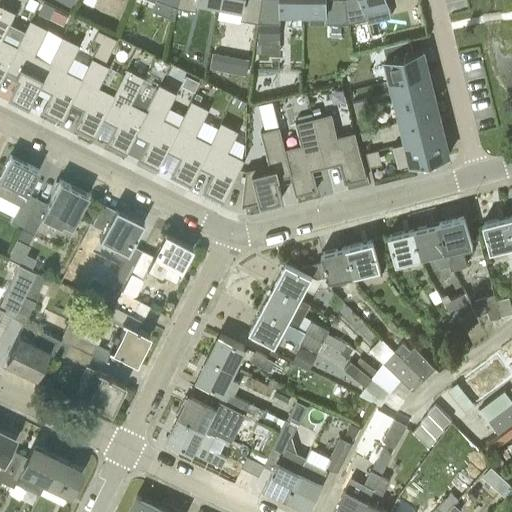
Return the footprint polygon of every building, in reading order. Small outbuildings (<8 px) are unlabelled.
[(46,0),(40,12),(48,16),(54,5),(46,0)] [(281,21),(281,9),(304,9),(304,0),(261,0),(258,21),(281,21)] [(328,10),(328,22),(348,22),(345,0),(304,0),(304,9),(328,10)] [(345,0),(348,22),(368,17),(365,6),(388,0),(388,1),(390,0),(389,0),(345,0)] [(0,2),(0,85),(8,69),(14,57),(12,56),(18,44),(4,37),(17,11),(0,2)] [(20,75),(11,94),(30,103),(29,104),(31,104),(40,85),(46,73),(44,72),(50,60),(36,53),(49,27),(31,18),(18,44),(12,56),(14,57),(8,69),(20,75)] [(281,22),(261,22),(261,37),(281,37),(281,22)] [(101,40),(105,31),(99,27),(94,37),(101,40)] [(119,37),(105,31),(101,40),(114,47),(119,37)] [(43,110),(62,119),(61,120),(63,121),(73,101),(79,89),(77,88),(83,76),(68,69),(81,43),(64,34),(50,60),(44,72),(46,73),(40,85),(52,91),(43,110)] [(423,47),(413,50),(410,38),(384,45),(387,56),(386,57),(386,58),(392,79),(428,70),(423,49),(423,47)] [(211,68),(228,71),(230,55),(214,52),(211,68)] [(100,85),(111,65),(93,56),(83,76),(77,88),(79,89),(73,101),(85,107),(75,126),(94,135),(94,136),(95,137),(104,118),(110,106),(109,105),(115,92),(100,85)] [(108,142),(126,151),(126,152),(127,153),(137,134),(143,122),(141,121),(147,108),(133,101),(145,75),(128,66),(115,92),(109,105),(110,106),(104,118),(117,124),(108,142)] [(392,79),(397,99),(433,91),(428,70),(392,79)] [(200,80),(187,74),(183,84),(195,90),(200,80)] [(149,140),(140,158),(158,167),(158,168),(159,169),(169,150),(175,138),(173,137),(179,125),(165,117),(178,91),(160,83),(147,108),(141,121),(143,122),(137,134),(149,140)] [(438,111),(433,91),(397,99),(402,120),(438,111)] [(244,108),(247,100),(237,96),(234,103),(244,108)] [(368,105),(366,97),(354,100),(356,108),(368,105)] [(210,108),(192,99),(179,125),(173,137),(175,138),(169,150),(181,156),(172,174),(191,183),(190,184),(192,185),(201,166),(207,154),(205,153),(212,141),(197,133),(210,108)] [(370,113),(368,105),(356,108),(358,116),(370,113)] [(438,111),(402,120),(407,141),(443,132),(438,111)] [(338,134),(332,112),(314,116),(326,165),(341,161),(346,181),(366,176),(366,177),(368,176),(355,129),(338,134)] [(287,161),(291,174),(296,195),(298,194),(297,193),(317,188),(312,169),(326,165),(314,116),(296,121),(302,143),(286,147),(289,160),(287,161)] [(223,200),(222,200),(224,201),(245,158),(229,149),(239,129),(222,120),(212,141),(205,153),(207,154),(201,166),(213,172),(204,190),(223,200)] [(261,130),(270,163),(247,168),(243,204),(244,205),(260,201),(261,204),(263,203),(263,202),(282,197),(278,178),(291,174),(287,161),(289,160),(286,147),(280,125),(261,130)] [(361,130),(363,138),(376,134),(374,126),(361,130)] [(412,161),(412,163),(449,154),(449,152),(448,152),(443,132),(407,141),(412,161)] [(367,152),(370,166),(382,163),(379,149),(367,152)] [(27,192),(39,168),(10,154),(0,174),(0,193),(18,202),(9,221),(22,228),(37,197),(27,192)] [(72,226),(88,193),(59,179),(48,202),(37,197),(22,228),(17,238),(27,243),(41,216),(59,225),(62,221),(72,226)] [(132,244),(144,221),(115,206),(100,238),(127,252),(120,267),(114,278),(124,284),(142,249),(132,244)] [(440,220),(450,262),(452,267),(467,263),(462,244),(473,241),(465,214),(440,220)] [(491,248),(511,242),(511,225),(509,214),(484,221),(491,248)] [(440,264),(450,262),(440,220),(414,227),(422,254),(436,250),(440,264)] [(399,260),(422,254),(414,227),(389,233),(396,261),(399,260)] [(147,266),(175,280),(193,245),(164,231),(153,254),(142,249),(124,284),(113,306),(139,319),(142,320),(149,305),(132,296),(132,295),(136,294),(142,281),(141,278),(147,266)] [(347,244),(355,271),(381,264),(373,238),(347,244)] [(330,277),(355,271),(347,244),(322,251),(324,258),(313,261),(317,276),(319,277),(320,277),(323,289),(332,286),(330,277)] [(317,276),(313,261),(302,264),(300,267),(287,260),(274,284),(311,303),(300,297),(313,274),(317,276)] [(36,271),(24,266),(17,262),(1,296),(20,305),(36,271)] [(25,321),(46,276),(36,271),(20,305),(14,315),(25,321)] [(390,284),(397,295),(402,292),(394,281),(390,284)] [(113,302),(119,290),(106,284),(100,296),(113,302)] [(299,326),(311,303),(274,284),(262,307),(299,326)] [(442,298),(441,295),(436,287),(429,291),(435,302),(442,298)] [(479,319),(471,302),(465,291),(451,298),(444,302),(450,312),(460,330),(479,319)] [(481,323),(490,319),(482,298),(471,302),(479,319),(481,323)] [(136,326),(139,319),(113,306),(109,315),(125,323),(118,336),(115,334),(108,348),(136,362),(150,333),(136,326)] [(305,329),(299,326),(262,307),(250,330),(275,344),(282,332),(317,351),(323,340),(305,329)] [(443,317),(448,329),(457,324),(451,313),(443,317)] [(355,346),(348,343),(328,332),(330,328),(311,318),(305,329),(323,340),(351,354),(355,346)] [(79,326),(69,321),(60,338),(93,353),(98,343),(76,332),(79,326)] [(54,350),(60,338),(37,327),(31,339),(19,333),(5,361),(34,374),(47,350),(53,353),(54,350)] [(209,356),(234,368),(245,346),(221,333),(209,356)] [(66,354),(85,363),(87,364),(93,353),(60,338),(54,350),(65,356),(66,354)] [(404,341),(395,350),(402,356),(411,348),(404,341)] [(435,367),(414,345),(411,348),(402,356),(425,377),(435,367)] [(293,361),(309,369),(316,354),(300,346),(293,361)] [(270,369),(275,360),(256,350),(251,360),(270,369)] [(402,356),(395,350),(384,361),(401,377),(413,389),(425,377),(402,356)] [(246,411),(264,420),(267,412),(268,410),(251,401),(250,402),(234,394),(239,381),(230,377),(234,368),(209,356),(198,378),(223,391),(219,398),(246,411)] [(362,356),(357,363),(371,375),(377,368),(362,356)] [(371,375),(357,363),(352,359),(345,368),(365,384),(371,375)] [(372,376),(371,377),(390,391),(401,377),(384,361),(372,376)] [(111,411),(120,393),(125,383),(87,364),(85,363),(71,392),(111,411)] [(268,383),(277,387),(280,381),(271,376),(268,383)] [(382,402),(390,391),(371,377),(361,392),(382,402)] [(461,380),(440,396),(458,421),(480,404),(461,380)] [(511,399),(511,398),(508,393),(505,389),(480,408),(488,418),(511,399)] [(233,439),(246,411),(219,398),(215,405),(191,393),(180,415),(204,427),(216,432),(233,439)] [(498,431),(511,420),(511,399),(488,418),(498,431)] [(435,403),(426,411),(444,428),(452,419),(435,403)] [(428,413),(420,421),(437,438),(445,429),(428,413)] [(209,447),(216,433),(216,432),(204,427),(180,415),(168,438),(193,450),(204,455),(223,465),(227,456),(209,447)] [(395,446),(408,424),(396,417),(383,439),(395,446)] [(265,485),(289,496),(306,458),(286,448),(297,424),(285,418),(284,420),(267,454),(268,455),(264,463),(274,468),(265,485)] [(360,426),(350,421),(345,431),(355,436),(360,426)] [(421,422),(413,431),(430,447),(438,439),(421,422)] [(511,422),(483,446),(489,454),(511,435),(511,422)] [(9,447),(15,436),(0,428),(0,478),(4,481),(18,451),(9,447)] [(338,469),(352,441),(340,435),(330,455),(326,464),(327,464),(338,469)] [(39,492),(44,481),(56,456),(33,445),(28,456),(18,451),(4,481),(13,485),(15,481),(39,492)] [(330,455),(312,446),(306,458),(289,496),(311,506),(323,481),(322,480),(328,468),(326,467),(327,464),(326,464),(330,455)] [(378,457),(387,463),(392,453),(383,448),(378,457)] [(264,463),(248,455),(243,464),(259,472),(264,463)] [(44,481),(69,493),(81,468),(56,456),(44,481)] [(387,463),(378,457),(372,468),(381,473),(387,463)] [(492,462),(483,472),(493,481),(502,471),(492,462)] [(373,488),(381,473),(372,468),(364,482),(352,476),(346,487),(332,511),(361,511),(367,499),(373,488)] [(383,493),(391,478),(381,473),(373,488),(383,493)] [(445,511),(459,497),(452,491),(432,511),(445,511)] [(156,511),(160,506),(137,495),(128,511),(156,511)] [(459,511),(466,505),(459,499),(459,498),(459,497),(445,511),(459,511)] [(387,511),(389,510),(367,499),(361,511),(387,511)]
